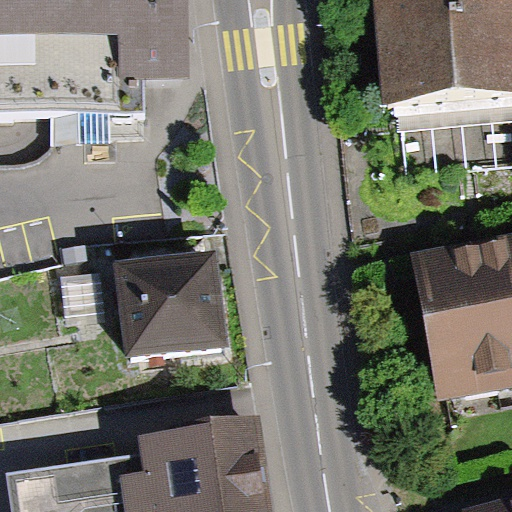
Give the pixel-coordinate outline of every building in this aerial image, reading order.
[(190,0),(0,0),(0,123),(148,121),(147,88),(192,87),(190,0)] [(511,0),(376,0),(385,115),(511,104),(511,0)] [(511,395),(511,243),(412,262),(438,409),(511,395)] [(115,274),(127,369),(231,356),(219,261),(115,274)] [(273,511),(261,426),(167,440),(168,445),(141,449),(143,465),(8,484),(12,511),(273,511)]
